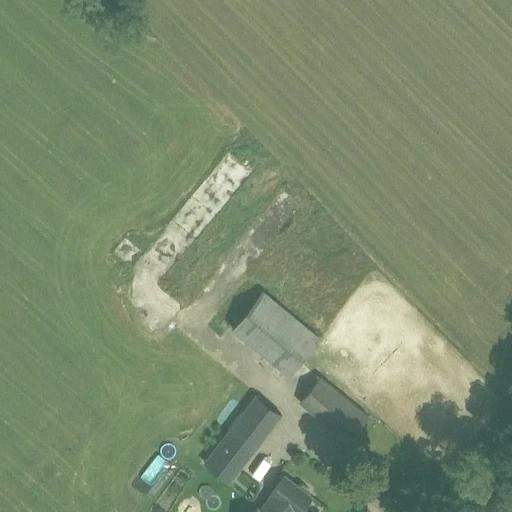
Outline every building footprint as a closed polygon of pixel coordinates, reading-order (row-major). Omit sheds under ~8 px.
[(275,257),(290,232),(278,225),(263,251),(275,257)] [(136,269),(148,255),(133,243),(121,256),(136,269)] [(231,328),(289,375),(320,336),(262,289),(231,328)] [(298,402),(346,442),(368,415),(320,375),(298,402)] [(207,458),(232,478),(282,415),(256,395),(207,458)] [(250,477),(260,486),(274,469),(264,460),(250,477)] [(272,494),(261,509),(264,511),(299,511),(312,496),(309,494),(310,489),(303,483),(298,485),(286,475),(271,493),(272,494)]
